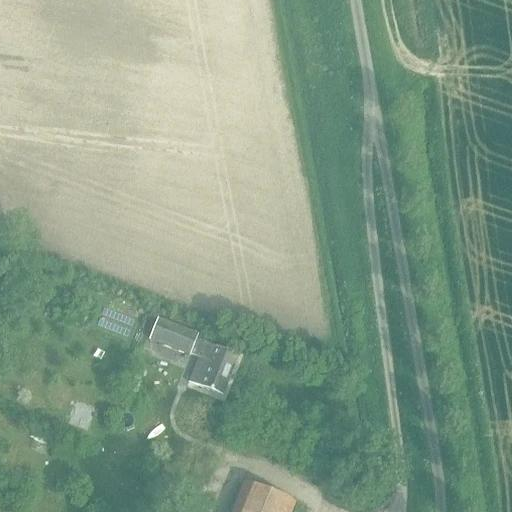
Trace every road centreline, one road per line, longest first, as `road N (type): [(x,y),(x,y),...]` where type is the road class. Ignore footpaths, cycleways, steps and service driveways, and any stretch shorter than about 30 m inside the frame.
road 1 (unclassified): [(432,511),(374,112)]
road 2 (unclassified): [(374,112),(366,206),(398,511)]
